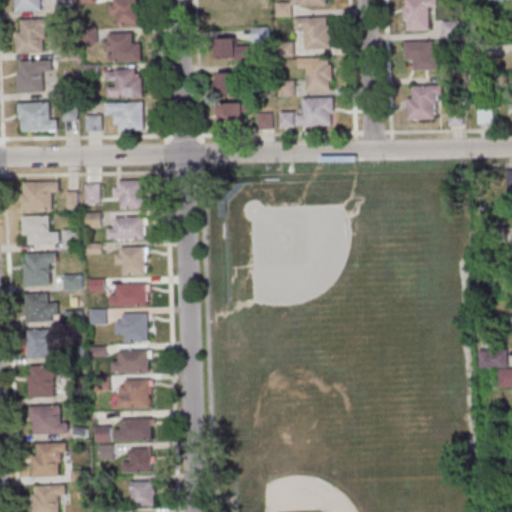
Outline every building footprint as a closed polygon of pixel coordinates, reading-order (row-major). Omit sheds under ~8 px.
[(41,0),(41,9),(17,10),(16,0),(41,0)] [(73,0),(73,14),(56,14),(56,0),(73,0)] [(139,0),(140,24),(118,25),(118,13),(111,13),(110,5),(115,5),(115,0),(139,0)] [(250,0),(265,0),(266,8),(251,8),(250,0)] [(406,0),(436,0),(437,5),(429,6),(430,29),(407,30),(407,20),(404,20),(403,5),(406,5),(406,0)] [(242,22),(217,23),(216,3),(235,2),(235,13),(242,12),(242,22)] [(276,17),(275,2),(291,2),(291,4),(291,16),(276,17)] [(295,17),(327,16),(327,25),(330,25),(331,47),(305,48),(304,28),(295,28),(295,17)] [(22,19),(51,18),(51,28),(46,28),(46,37),(43,38),(44,51),(18,52),(17,32),(23,32),(22,19)] [(443,22),(459,21),(460,38),(443,38),(443,22)] [(98,39),(81,40),(81,28),(97,27),(98,39)] [(267,41),(252,41),(252,28),(266,27),(267,41)] [(114,61),(114,50),(106,51),(105,41),(109,41),(109,33),(132,32),(133,43),(140,43),(141,60),(114,61)] [(216,38),(236,37),(236,46),(248,46),(249,59),(238,60),(238,57),(217,57),(216,38)] [(432,40),(433,52),(441,52),(441,61),(437,61),(438,69),(414,70),(413,59),(405,59),(405,42),(432,40)] [(293,42),(293,56),(279,56),(279,42),(293,42)] [(60,45),(75,45),(75,56),(60,56),(60,45)] [(298,58),(328,57),(328,64),(331,64),(332,79),(329,79),(329,89),(308,90),(307,67),(299,67),(298,58)] [(52,59),(53,70),(44,70),(45,91),(19,92),(19,69),(21,69),(21,60),(52,59)] [(254,75),(254,62),(268,61),(268,74),(254,75)] [(98,74),(84,75),(84,65),(97,64),(98,74)] [(142,95),(108,96),(108,87),(116,87),(116,79),(108,80),(108,71),(116,71),(116,69),(135,69),(135,73),(139,73),(139,77),(142,77),(142,95)] [(217,73),(234,72),(235,91),(218,92),(217,73)] [(507,85),(492,85),(491,73),(507,73),(507,85)] [(294,96),(279,96),(279,81),(294,80),(294,96)] [(58,81),(71,81),(72,95),(58,95),(58,81)] [(412,85),(442,84),(442,93),(436,94),(437,103),(434,103),(434,118),(409,119),(408,99),(413,98),(412,85)] [(332,96),(333,112),(330,112),(330,125),(303,126),(303,124),(297,124),(296,115),(303,115),(302,98),(332,96)] [(76,99),(77,119),(63,120),(62,100),(76,99)] [(58,128),(23,130),(23,117),(20,117),(20,103),(50,101),(51,119),(58,119),(58,128)] [(105,102),(143,101),(144,129),(119,130),(119,123),(115,123),(114,114),(106,114),(105,102)] [(244,124),(220,124),(220,113),(219,113),(218,103),(249,102),(249,110),(243,111),(244,124)] [(478,123),(477,107),(492,106),(492,122),(478,123)] [(447,108),(462,108),(462,125),(448,126),(447,108)] [(294,127),(280,127),(280,112),(293,111),(294,127)] [(272,112),(272,128),(258,129),(257,113),(272,112)] [(86,131),(86,115),(101,114),(101,130),(86,131)] [(25,181),(60,180),(60,191),(52,191),(53,209),(23,209),(23,194),(25,194),(25,181)] [(121,209),(120,196),(114,196),(113,187),(118,187),(118,180),(142,180),(143,208),(121,209)] [(85,202),(85,184),(100,183),(100,202),(85,202)] [(66,208),(66,191),(77,191),(77,208),(66,208)] [(101,227),(86,227),(85,212),(100,211),(101,227)] [(50,243),(26,244),(26,238),(23,239),(23,215),(49,214),(50,231),(59,231),(59,240),(50,240),(50,243)] [(144,216),(144,238),(115,239),(115,238),(108,238),(107,228),(115,228),(115,217),(144,216)] [(488,227),(505,227),(505,241),(489,241),(488,227)] [(79,247),(63,247),(63,229),(79,229),(79,247)] [(101,253),(88,253),(87,243),(101,243),(101,253)] [(145,246),(145,274),(123,275),(123,264),(116,264),(115,253),(120,253),(120,247),(145,246)] [(57,252),(58,262),(50,262),(50,284),(25,285),(24,261),(27,261),(27,253),(57,252)] [(485,254),(501,254),(502,269),(486,270),(485,254)] [(81,289),(64,289),(64,275),(81,274),(81,289)] [(104,279),(104,290),(90,290),(89,280),(104,279)] [(146,284),(147,304),(116,305),(116,304),(110,304),(109,295),(116,295),(116,284),(146,284)] [(27,321),(26,293),(48,293),(48,303),(58,302),(58,314),(51,314),(51,321),(27,321)] [(90,323),(90,310),(106,309),(106,323),(90,323)] [(65,311),(82,311),(82,325),(65,325),(65,311)] [(146,312),(147,341),(125,342),(125,333),(115,334),(115,321),(122,321),(122,313),(146,312)] [(53,356),(29,357),(28,329),(50,328),(50,338),(61,338),(61,350),(53,350),(53,356)] [(84,346),(84,359),(67,360),(67,346),(84,346)] [(104,346),(105,356),(91,357),(91,347),(104,346)] [(506,349),(507,366),(482,367),(482,350),(506,349)] [(148,350),(148,372),(119,372),(118,370),(112,371),(112,361),(118,361),(118,351),(148,350)] [(64,364),(65,375),(54,375),(55,395),(30,396),(29,374),(32,374),(31,366),(64,364)] [(498,369),(511,368),(511,385),(499,386),(498,369)] [(96,390),(95,376),(109,376),(109,390),(96,390)] [(149,379),(150,406),(117,408),(117,395),(121,395),(121,387),(125,386),(124,380),(149,379)] [(67,386),(84,385),(85,401),(68,401),(67,386)] [(30,406),(60,405),(61,423),(67,422),(68,432),(35,433),(34,421),(31,421),(30,406)] [(150,418),(151,440),(122,441),(122,439),(114,439),(114,429),(121,429),(121,419),(150,418)] [(95,443),(95,426),(109,426),(110,442),(95,443)] [(73,430),(86,429),(86,438),(73,438),(73,430)] [(67,442),(67,451),(61,452),(62,462),(59,462),(60,475),(33,476),(32,456),(38,455),(38,443),(67,442)] [(112,445),(113,459),(98,460),(98,445),(112,445)] [(150,448),(151,456),(152,456),(153,468),(151,468),(151,472),(123,473),(123,463),(131,462),(131,458),(130,449),(150,448)] [(71,470),(88,470),(88,481),(72,481),(71,470)] [(152,480),(152,487),(154,487),(154,504),(132,505),(131,481),(152,480)] [(66,494),(59,494),(59,511),(34,511),(34,494),(37,494),(37,486),(66,485),(66,494)]
